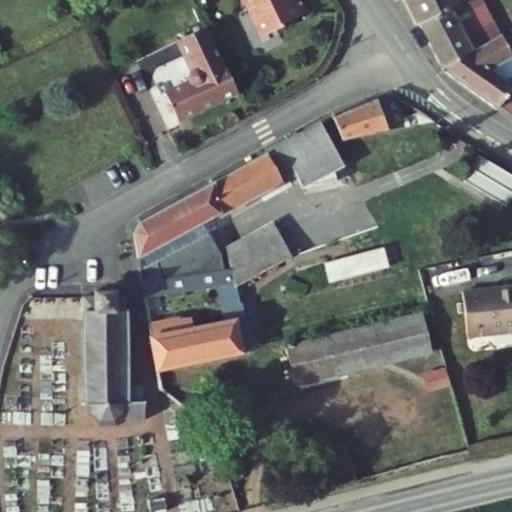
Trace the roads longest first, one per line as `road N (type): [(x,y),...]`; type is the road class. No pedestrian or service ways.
road 1 (residential): [(406,53),(34,257),(0,307)]
road 2 (residential): [(511,145),(435,93),(406,53)]
road 3 (tertiary): [(391,511),(511,482)]
